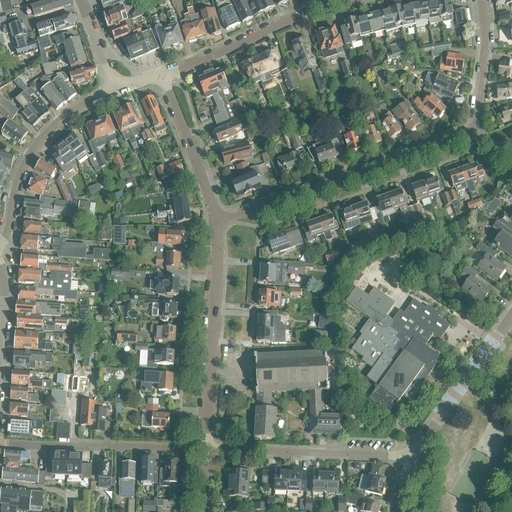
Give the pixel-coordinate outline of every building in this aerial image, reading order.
[(0,0),(0,6),(2,13),(5,13),(12,11),(9,0),(0,0)] [(73,6),(70,0),(55,0),(25,9),(28,17),(36,18),(73,6)] [(130,0),(100,0),(105,10),(130,0)] [(215,4),(215,5),(218,13),(226,31),(240,24),(237,19),(232,7),(230,3),(229,2),(228,0),(220,0),(215,3),(215,4)] [(232,2),(230,3),(232,7),(237,19),(240,18),(242,23),(252,18),(245,4),(243,0),(233,0),(232,1),(232,2)] [(251,0),(247,2),(254,17),(264,12),(258,0),(251,0)] [(258,0),(264,12),(274,7),(270,0),(258,0)] [(448,5),(447,0),(444,0),(437,1),(437,2),(440,23),(442,22),(441,20),(446,19),(446,20),(451,19),(450,13),(451,13),(450,5),(448,5)] [(440,23),(437,2),(425,4),(428,20),(427,20),(428,25),(440,23)] [(425,20),(427,20),(428,20),(425,4),(413,6),(416,27),(426,25),(425,20)] [(415,27),(416,27),(413,6),(403,8),(402,7),(397,8),(395,8),(398,18),(399,18),(402,28),(404,27),(410,26),(410,25),(415,24),(415,27)] [(123,8),(119,9),(104,14),(106,20),(105,20),(108,28),(124,22),(124,21),(128,20),(123,8)] [(191,22),(196,40),(206,37),(201,22),(199,15),(195,16),(193,12),(192,8),(187,9),(188,14),(191,22)] [(384,29),(385,31),(390,30),(390,31),(395,29),(400,28),(402,28),(399,18),(398,18),(395,8),(389,9),(390,11),(380,14),(384,29)] [(206,22),(211,36),(221,33),(214,9),(200,13),(203,23),(206,22)] [(454,11),(456,25),(467,23),(465,10),(454,11)] [(171,25),(166,27),(167,29),(172,46),(182,43),(176,23),(174,18),(175,18),(173,11),(167,13),(169,20),(169,19),(171,25)] [(182,28),(186,43),(196,40),(191,22),(188,14),(184,15),(185,20),(180,22),(182,28)] [(372,32),(384,29),(380,14),(368,17),(372,32)] [(46,23),(36,27),(40,39),(47,36),(48,36),(48,35),(73,28),(72,24),(73,24),(71,15),(46,23)] [(166,27),(162,28),(161,27),(157,16),(151,18),(153,25),(154,24),(160,43),(161,42),(163,49),(172,46),(167,29),(166,27)] [(366,17),(355,20),(359,36),(371,32),(366,17)] [(359,36),(355,20),(354,19),(353,19),(353,18),(344,20),(345,22),(344,22),(345,27),(340,28),(341,32),(346,49),(351,48),(350,44),(360,41),(359,36)] [(131,21),(110,29),(114,40),(120,38),(121,39),(129,36),(130,37),(142,32),(139,27),(134,29),(131,21)] [(22,22),(6,26),(4,27),(6,34),(11,33),(13,39),(15,46),(18,56),(37,51),(34,41),(27,43),(25,36),(26,35),(22,22)] [(335,49),(337,54),(342,52),(338,38),(336,38),(333,28),(316,34),(322,53),(335,49)] [(142,36),(118,45),(131,60),(159,49),(151,30),(142,34),(142,36)] [(66,52),(64,52),(65,56),(82,51),(78,39),(73,41),(70,33),(55,37),(58,46),(63,44),(66,52)] [(51,48),(47,36),(40,39),(37,40),(41,51),(51,48)] [(313,74),(317,86),(325,83),(321,69),(317,71),(308,46),(307,47),(304,40),(292,44),(295,52),(290,54),(297,73),(310,68),(312,74),(313,74)] [(392,53),(391,54),(392,59),(398,58),(406,56),(404,48),(391,51),(392,53)] [(443,50),(441,50),(431,52),(432,58),(441,56),(440,62),(439,70),(461,73),(462,70),(464,57),(447,55),(447,56),(444,56),(443,50)] [(82,51),(65,56),(66,60),(68,60),(70,68),(85,63),(82,51)] [(267,83),(269,89),(276,86),(274,80),(272,81),(271,76),(279,73),(274,62),(278,60),(274,51),(257,58),(264,76),(267,83)] [(381,62),(392,59),(391,54),(386,55),(387,55),(385,56),(384,53),(379,55),(381,62)] [(378,63),(377,55),(367,58),(369,65),(378,63)] [(243,75),(247,73),(252,84),(261,81),(262,85),(261,85),(263,91),(269,89),(267,83),(264,76),(257,58),(239,66),(243,75)] [(344,75),(352,73),(347,61),(340,63),(344,75)] [(506,77),(511,78),(511,62),(505,61),(504,64),(500,64),(499,74),(506,75),(506,77)] [(374,65),(376,71),(385,69),(383,62),(374,65)] [(49,77),(59,75),(56,63),(43,66),(45,75),(47,76),(49,77)] [(377,74),(376,71),(374,65),(367,66),(370,76),(377,74)] [(70,76),(71,80),(72,84),(74,86),(91,81),(91,80),(93,80),(94,79),(95,78),(96,77),(96,76),(96,75),(96,74),(95,67),(67,74),(68,76),(70,76)] [(292,91),(297,89),(290,68),(283,71),(286,81),(285,82),(287,89),(291,88),(292,91)] [(388,77),(396,76),(394,68),(386,69),(388,77)] [(224,108),(229,122),(244,116),(238,100),(227,105),(224,97),(222,92),(228,89),(220,70),(210,74),(224,108)] [(54,88),(55,87),(67,102),(76,95),(67,82),(68,81),(71,80),(70,76),(68,76),(67,74),(59,75),(49,77),(47,76),(46,77),(54,88)] [(217,127),(229,122),(224,108),(210,74),(198,79),(205,98),(212,96),(219,115),(213,118),(217,127)] [(436,91),(435,93),(451,100),(458,83),(438,74),(431,89),(436,91)] [(41,91),(48,100),(56,111),(66,103),(54,88),(46,77),(40,81),(45,88),(41,91)] [(236,77),(230,80),(234,88),(240,85),(236,77)] [(23,93),(27,89),(23,84),(18,88),(23,93)] [(511,84),(504,85),(496,86),(497,101),(506,101),(506,100),(511,100),(511,99),(511,84)] [(30,88),(21,96),(41,120),(42,119),(45,119),(47,117),(47,114),(49,113),(38,100),(34,104),(29,98),(35,93),(32,89),(30,88)] [(21,96),(15,100),(21,107),(20,109),(22,113),(33,126),(41,120),(21,96)] [(433,115),(437,119),(437,118),(445,110),(433,98),(427,104),(423,101),(419,97),(413,103),(418,109),(429,120),(433,115)] [(153,99),(142,103),(148,117),(149,116),(153,127),(163,124),(153,99)] [(0,112),(8,119),(12,121),(16,115),(0,101),(0,112)] [(420,124),(409,111),(411,109),(406,101),(392,112),(397,120),(399,119),(409,132),(420,124)] [(141,135),(144,143),(152,140),(148,130),(145,132),(142,125),(143,124),(135,105),(131,107),(130,106),(122,110),(123,111),(130,129),(133,137),(134,138),(141,135)] [(511,106),(501,110),(504,119),(511,117),(511,119),(511,106)] [(129,140),(134,151),(138,149),(134,138),(133,137),(130,129),(123,111),(114,115),(125,142),(129,140)] [(11,139),(20,145),(21,143),(23,143),(25,140),(25,138),(28,133),(8,119),(0,112),(0,121),(4,124),(6,126),(2,132),(3,133),(2,134),(10,140),(11,139)] [(381,142),(376,127),(376,126),(372,113),(364,116),(367,125),(369,125),(370,128),(363,130),(369,146),(381,142)] [(390,139),(401,131),(391,118),(392,117),(388,113),(384,116),(387,120),(380,125),(390,139)] [(117,140),(114,132),(115,132),(108,117),(98,122),(107,144),(117,140)] [(236,137),(234,132),(240,130),(236,120),(212,130),(218,144),(236,137)] [(307,133),(324,127),(322,121),(305,127),(307,133)] [(89,146),(92,151),(98,164),(105,162),(102,154),(100,155),(96,146),(102,143),(103,146),(107,144),(98,122),(87,126),(92,141),(94,144),(89,146)] [(343,137),(349,153),(361,149),(355,133),(356,133),(353,124),(345,127),(348,135),(343,137)] [(295,129),(282,133),(284,139),(291,136),(294,145),(293,146),(295,151),(304,148),(298,133),(297,134),(295,129)] [(260,136),(258,130),(246,134),(248,140),(260,136)] [(63,141),(74,155),(76,158),(85,152),(78,141),(79,140),(73,133),(63,141)] [(316,158),(319,164),(336,158),(335,157),(342,155),(337,139),(330,142),(331,147),(324,149),(319,143),(307,150),(313,160),(316,158)] [(76,158),(74,155),(63,141),(52,148),(58,155),(53,158),(63,173),(74,165),(71,162),(76,158)] [(221,150),(225,163),(230,162),(231,163),(238,160),(241,159),(242,160),(246,158),(245,153),(249,151),(247,143),(221,150)] [(0,186),(2,187),(8,169),(11,170),(15,155),(0,151),(0,186)] [(98,164),(92,151),(86,153),(92,168),(93,167),(98,165),(98,164)] [(302,165),(298,153),(276,161),(279,170),(285,168),(286,171),(302,165)] [(113,157),(119,171),(123,169),(117,156),(113,157)] [(34,171),(42,175),(49,180),(56,169),(41,160),(34,171)] [(179,161),(165,167),(168,177),(177,173),(183,170),(179,161)] [(248,169),(246,163),(236,166),(238,172),(245,170),(248,169)] [(461,169),(467,188),(469,193),(475,190),(473,184),(473,182),(485,178),(481,167),(475,169),(473,165),(461,169)] [(162,166),(155,169),(160,180),(167,178),(162,166)] [(247,176),(232,182),(238,197),(260,188),(255,177),(260,175),(257,166),(245,170),(247,176)] [(453,188),(455,188),(456,192),(467,188),(461,169),(459,170),(459,169),(454,170),(455,172),(448,174),(453,188)] [(56,182),(64,185),(65,185),(61,175),(60,174),(56,182)] [(27,191),(41,197),(44,191),(49,193),(51,188),(46,186),(48,182),(33,176),(27,191)] [(433,194),(441,192),(436,178),(424,183),(428,196),(431,204),(432,209),(437,207),(433,194)] [(506,183),(500,178),(498,181),(504,186),(506,183)] [(167,190),(178,186),(175,180),(165,184),(167,190)] [(65,185),(64,185),(56,182),(65,202),(73,203),(72,200),(66,187),(65,185)] [(424,207),(431,204),(428,196),(424,183),(422,183),(422,182),(416,184),(417,185),(411,187),(416,203),(422,201),(424,207)] [(163,191),(160,183),(155,185),(158,193),(163,191)] [(71,185),(66,187),(72,200),(77,198),(71,185)] [(409,217),(410,221),(416,219),(412,207),(407,208),(401,191),(389,195),(394,210),(400,208),(404,219),(409,217)] [(448,193),(452,204),(455,215),(460,214),(457,207),(459,207),(454,191),(448,193)] [(170,212),(188,209),(186,197),(180,198),(179,192),(166,194),(167,200),(173,199),(174,206),(169,207),(170,212)] [(445,207),(452,204),(448,193),(441,195),(445,207)] [(382,196),(382,197),(376,200),(382,217),(377,219),(381,232),(387,230),(386,229),(388,228),(384,217),(395,213),(394,210),(389,195),(387,195),(387,194),(382,196)] [(95,205),(91,204),(79,202),(78,204),(73,203),(65,202),(40,198),(39,204),(25,202),(24,209),(25,209),(24,218),(40,220),(41,215),(53,216),(54,214),(77,217),(77,215),(90,217),(90,216),(94,217),(95,205)] [(478,200),(472,202),(474,208),(481,206),(478,200)] [(474,208),(472,202),(466,204),(468,211),(474,208)] [(359,222),(360,226),(373,221),(371,216),(367,203),(353,208),(358,222),(359,222)] [(412,207),(416,219),(420,229),(426,227),(423,217),(419,204),(412,207)] [(347,209),(347,210),(341,212),(343,218),(341,219),(345,231),(360,226),(359,222),(358,222),(353,208),(352,208),(352,207),(347,209)] [(166,218),(165,216),(167,216),(168,224),(171,224),(190,221),(188,209),(170,212),(166,212),(157,213),(157,218),(166,218)] [(497,221),(511,231),(511,217),(511,218),(503,212),(497,221)] [(331,216),(319,220),(324,234),(323,234),(326,241),(332,239),(330,233),(337,230),(339,230),(336,221),(334,222),(331,216)] [(307,227),(303,229),(307,243),(317,239),(316,237),(323,234),(324,234),(319,220),(317,221),(317,220),(312,221),(313,223),(306,225),(307,227)] [(511,231),(497,221),(493,228),(501,234),(493,244),(511,257),(511,238),(510,237),(511,234),(511,231)] [(24,222),(24,234),(40,235),(46,235),(46,229),(40,228),(41,223),(24,222)] [(125,226),(118,226),(114,226),(113,242),(114,242),(114,245),(119,245),(119,242),(121,242),(122,232),(125,232),(125,226)] [(291,248),(290,247),(295,245),(296,247),(303,244),(297,228),(285,232),(285,233),(268,238),(267,239),(268,240),(266,241),(268,245),(270,245),(271,250),(272,250),(273,255),(291,248)] [(112,242),(112,230),(102,230),(102,241),(112,242)] [(167,250),(168,250),(168,245),(180,246),(181,234),(167,233),(167,231),(159,230),(158,238),(162,239),(162,244),(155,243),(155,249),(157,249),(167,250)] [(92,260),(111,262),(112,250),(93,249),(93,256),(90,256),(90,252),(86,251),(86,245),(63,244),(63,240),(22,237),(21,250),(39,251),(58,253),(58,258),(92,260)] [(365,240),(368,249),(374,246),(371,237),(365,240)] [(368,249),(365,240),(354,244),(357,253),(368,249)] [(480,242),(476,247),(486,254),(478,266),(497,280),(506,268),(493,259),(497,254),(480,242)] [(157,249),(156,265),(163,266),(163,265),(166,265),(165,269),(178,270),(180,255),(166,254),(167,250),(157,249)] [(338,257),(338,256),(340,256),(338,249),(336,250),(331,252),(333,259),(338,257)] [(308,252),(303,254),(306,263),(312,261),(308,252)] [(331,252),(324,254),(325,256),(326,261),(328,265),(329,265),(334,263),(334,261),(333,259),(331,252)] [(28,268),(36,269),(36,271),(41,271),(71,274),(72,267),(55,266),(47,265),(46,264),(47,257),(39,257),(22,255),(21,267),(28,267),(28,268)] [(289,263),(275,262),(275,267),(262,266),(261,283),(272,283),(271,286),(284,287),(285,272),(304,273),(305,264),(289,263)] [(462,288),(482,302),(491,290),(474,278),(478,273),(467,265),(463,271),(464,271),(461,275),(468,280),(462,288)] [(39,289),(54,290),(70,291),(77,291),(78,283),(71,282),(71,274),(41,271),(36,271),(36,272),(20,271),(19,283),(35,284),(39,285),(39,289)] [(356,271),(352,277),(358,281),(362,275),(356,271)] [(150,282),(150,290),(154,290),(153,291),(156,292),(156,295),(160,295),(177,296),(178,280),(171,279),(172,274),(162,274),(157,273),(157,278),(157,281),(154,282),(153,282),(150,282)] [(99,285),(98,293),(106,294),(107,286),(99,285)] [(378,387),(401,356),(428,376),(441,358),(424,346),(433,335),(440,340),(450,326),(438,317),(440,314),(428,305),(426,308),(414,300),(404,313),(401,310),(392,323),(385,317),(395,303),(374,288),(368,296),(356,287),(345,302),(358,311),(370,320),(369,321),(368,321),(359,333),(362,335),(357,341),(351,350),(352,350),(363,358),(361,360),(362,360),(373,369),(366,377),(367,378),(377,386),(378,387)] [(35,295),(53,297),(53,291),(19,288),(18,300),(34,301),(35,295)] [(70,291),(54,290),(53,297),(66,297),(66,300),(68,300),(68,299),(77,300),(77,291),(70,291)] [(259,306),(279,307),(278,309),(286,310),(287,300),(281,299),(281,294),(260,293),(259,306)] [(161,321),(165,321),(167,320),(167,319),(175,320),(177,305),(163,304),(158,304),(158,298),(148,298),(148,303),(153,304),(152,317),(160,318),(160,320),(161,321)] [(34,316),(60,318),(61,306),(17,302),(16,314),(34,316)] [(137,319),(138,313),(131,313),(131,306),(125,306),(124,318),(137,319)] [(44,332),(54,333),(55,325),(67,326),(68,320),(16,316),(15,329),(17,329),(17,330),(35,331),(43,332),(44,332)] [(258,316),(258,329),(273,330),(285,331),(286,331),(286,327),(279,326),(279,325),(273,325),(273,324),(274,318),(263,317),(258,316)] [(334,330),(335,318),(319,317),(319,329),(334,330)] [(155,333),(154,341),(174,342),(175,329),(157,327),(157,323),(151,322),(151,333),(155,333)] [(258,329),(257,342),(271,343),(271,344),(286,343),(285,331),(273,330),(258,329)] [(319,341),(331,342),(332,332),(320,331),(319,341)] [(53,344),(45,343),(46,335),(38,334),(16,333),(15,349),(41,351),(52,352),(53,344)] [(117,335),(116,343),(136,344),(137,335),(129,334),(129,335),(117,335)] [(76,348),(76,356),(84,356),(85,348),(76,348)] [(146,368),(156,369),(156,365),(172,366),(173,352),(153,351),(150,351),(149,356),(148,355),(147,357),(146,358),(145,360),(145,363),(146,365),(146,368)] [(271,393),(309,391),(309,415),(321,415),(320,391),(327,390),(327,392),(329,392),(329,388),(328,388),(327,381),(331,381),(335,376),(335,369),(331,365),(326,365),(326,352),(324,352),(324,354),(257,356),(255,356),(255,360),(256,360),(257,369),(249,369),(250,381),(257,381),(257,391),(257,393),(271,393)] [(34,363),(44,363),(51,364),(52,359),(57,360),(57,355),(52,354),(45,354),(45,355),(14,353),(13,366),(34,368),(34,363)] [(84,356),(76,356),(75,356),(73,375),(83,376),(84,356)] [(428,376),(401,356),(378,387),(377,386),(368,399),(396,420),(428,376)] [(156,369),(146,369),(138,368),(138,375),(144,375),(143,383),(142,383),(141,392),(145,392),(147,392),(151,392),(151,384),(159,385),(158,391),(171,392),(173,376),(159,375),(157,375),(158,369),(156,369)] [(28,389),(42,390),(42,389),(50,390),(50,384),(43,383),(35,383),(36,373),(29,373),(29,374),(13,372),(12,385),(28,387),(28,389)] [(86,387),(87,377),(65,376),(64,391),(82,393),(82,387),(86,387)] [(22,402),(28,403),(37,403),(37,396),(27,396),(28,390),(12,388),(11,400),(22,400),(22,402)] [(63,423),(66,392),(52,391),(49,422),(63,423)] [(270,409),(271,393),(257,393),(257,395),(255,438),(274,439),(276,410),(270,409)] [(97,403),(82,402),(80,426),(92,427),(91,431),(95,431),(96,431),(99,431),(100,431),(104,431),(105,408),(96,407),(97,403)] [(27,421),(37,422),(38,415),(32,415),(32,412),(28,412),(29,405),(10,404),(10,416),(21,416),(21,417),(27,418),(27,421)] [(140,405),(139,412),(142,412),(146,412),(145,427),(146,427),(159,428),(168,429),(169,429),(170,416),(155,415),(155,411),(158,411),(158,406),(157,406),(148,406),(147,406),(147,405),(140,405)] [(344,416),(321,415),(309,415),(309,434),(343,435),(344,416)] [(37,422),(27,421),(9,420),(8,424),(10,424),(10,427),(8,427),(7,434),(8,434),(7,437),(11,438),(21,439),(21,438),(35,440),(36,437),(31,437),(31,429),(41,430),(41,425),(42,425),(42,422),(37,422)] [(69,437),(70,424),(57,423),(57,426),(58,426),(58,425),(57,425),(58,423),(62,424),(61,436),(57,436),(69,437)] [(4,469),(3,469),(2,480),(37,483),(38,483),(39,472),(25,471),(25,467),(30,467),(31,460),(27,453),(28,452),(21,452),(20,453),(5,452),(4,458),(5,458),(4,469)] [(54,464),(46,464),(45,473),(45,477),(53,478),(53,475),(67,476),(68,456),(55,454),(54,464)] [(92,467),(81,466),(82,457),(68,456),(67,476),(81,477),(80,480),(91,481),(92,467)] [(154,460),(142,459),(141,484),(157,484),(158,469),(154,469),(154,460)] [(160,469),(159,487),(169,487),(169,482),(177,483),(178,476),(180,476),(180,468),(178,468),(178,461),(164,460),(164,470),(160,469)] [(110,488),(112,463),(101,462),(98,488),(110,488)] [(121,498),(131,499),(132,497),(134,497),(135,480),(134,480),(134,465),(123,464),(122,477),(120,479),(120,483),(121,485),(119,487),(119,497),(120,497),(121,498)] [(365,493),(381,497),(386,480),(379,478),(382,468),(371,465),(365,493)] [(227,483),(230,483),(248,485),(249,472),(248,472),(248,469),(248,467),(240,467),(239,468),(239,471),(226,470),(225,476),(228,476),(227,483)] [(275,467),(274,491),(287,492),(288,473),(281,472),(281,467),(275,467)] [(293,473),(288,473),(287,492),(300,492),(306,492),(307,473),(301,473),(301,468),(294,468),(293,473)] [(313,493),(326,493),(327,474),(319,474),(319,469),(314,469),(313,493)] [(333,474),(327,474),(326,493),(339,494),(340,470),(334,470),(333,474)] [(37,483),(37,486),(44,487),(45,477),(45,473),(39,472),(38,483),(37,483)] [(247,498),(248,485),(230,483),(229,491),(224,490),(224,496),(247,498)] [(0,504),(0,508),(24,510),(29,511),(29,510),(41,511),(43,493),(31,492),(31,491),(1,488),(0,504)] [(348,494),(346,504),(356,506),(355,506),(361,508),(359,511),(378,511),(379,505),(362,501),(363,497),(348,494)]
